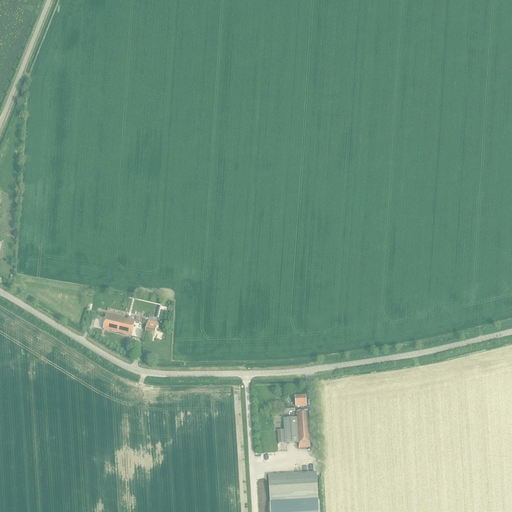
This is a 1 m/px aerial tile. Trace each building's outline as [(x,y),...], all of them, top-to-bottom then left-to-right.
[(103,329),(131,336),(135,321),(107,315),(103,329)] [(147,324),(145,334),(154,336),(157,327),(156,327),(157,323),(148,321),(147,324)] [(295,396),(295,407),(306,406),(306,396),(295,396)] [(299,449),(310,448),(308,411),(297,412),(297,418),(284,419),(284,430),(278,431),(278,444),(285,443),(285,444),(299,443),(299,449)] [(268,476),(270,502),(320,499),(317,473),(268,476)] [(320,511),(320,499),(270,502),(270,511),(320,511)]
